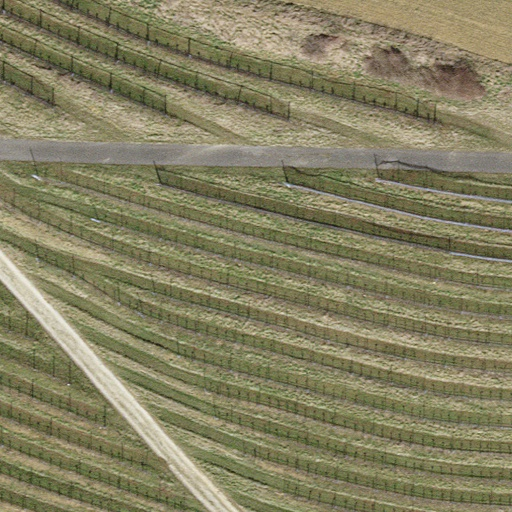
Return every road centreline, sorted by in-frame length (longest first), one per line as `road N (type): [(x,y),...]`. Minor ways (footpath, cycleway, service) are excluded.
road 1 (track): [(511,166),(0,147)]
road 2 (track): [(0,257),(228,511)]
